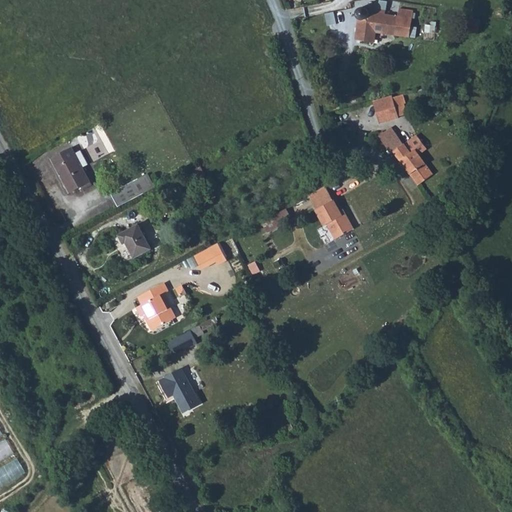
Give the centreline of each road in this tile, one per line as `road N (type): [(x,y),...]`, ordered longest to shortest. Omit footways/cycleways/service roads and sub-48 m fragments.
road 1 (unclassified): [(0,138),(201,511)]
road 2 (residential): [(425,215),(399,177),(365,152),(318,137),(271,0)]
road 3 (track): [(511,370),(425,215)]
